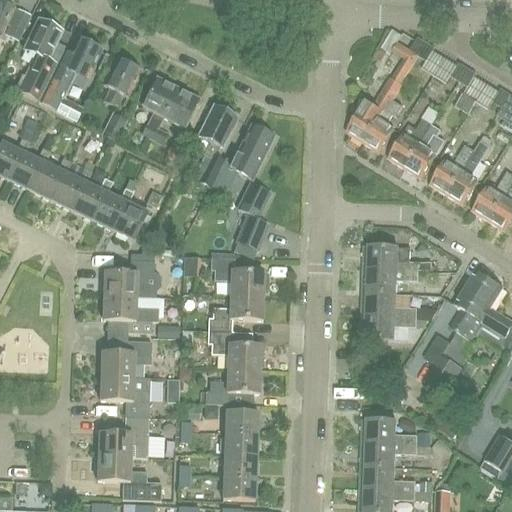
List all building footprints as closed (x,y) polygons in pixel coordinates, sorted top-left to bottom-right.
[(1,5),(0,4),(0,38),(13,11),(10,10),(11,5),(5,2),(1,5)] [(61,34),(38,22),(24,52),(35,58),(18,94),(39,104),(62,55),(53,51),(61,34)] [(417,59),(426,45),(417,39),(409,53),(397,45),(392,54),(403,61),(400,66),(390,81),(373,108),(365,103),(348,131),(349,132),(350,137),(349,138),(362,146),(390,102),(393,103),(402,88),(401,88),(409,72),(418,59),(417,59)] [(55,112),(71,74),(86,82),(100,53),(90,48),(90,44),(83,40),(80,43),(77,41),(69,57),(62,54),(62,55),(39,104),(55,112)] [(434,50),(426,45),(417,59),(418,59),(426,64),(434,50)] [(109,92),(103,104),(115,110),(121,98),(126,100),(140,72),(130,67),(129,65),(123,62),(121,63),(117,61),(103,89),(109,92)] [(459,65),(451,79),(459,84),(468,71),(459,65)] [(468,71),(459,84),(468,89),(464,97),(476,104),(488,83),(476,76),(468,71)] [(162,120),(177,91),(168,86),(167,84),(161,81),(160,82),(156,80),(141,109),(153,116),(147,126),(141,137),(145,139),(137,154),(146,158),(148,153),(153,143),(151,142),(156,131),(162,120)] [(188,97),(177,91),(162,120),(163,121),(184,132),(199,102),(196,100),(195,98),(190,96),(188,97)] [(501,91),(492,106),(500,111),(509,96),(501,91)] [(509,116),(500,131),(511,137),(511,97),(509,96),(500,111),(509,116)] [(379,156),(394,132),(386,127),(392,118),(396,120),(403,109),(393,103),(390,102),(362,146),(379,156)] [(221,168),(224,163),(214,157),(219,150),(221,151),(236,121),(233,120),(232,115),(220,109),(216,111),(213,110),(199,138),(194,135),(187,148),(204,157),(208,160),(197,184),(211,190),(221,168)] [(111,116),(102,138),(116,145),(127,124),(111,116)] [(388,162),(404,172),(432,128),(423,122),(417,133),(409,127),(388,162)] [(264,132),(261,133),(250,128),(235,157),(233,156),(226,170),(251,183),(273,139),(271,138),(271,135),(264,132)] [(432,128),(404,172),(421,183),(436,159),(428,154),(441,134),(432,128)] [(156,131),(151,142),(153,143),(163,148),(168,137),(156,131)] [(24,157),(30,146),(29,145),(32,137),(24,134),(15,153),(0,146),(0,179),(6,183),(20,155),(24,157)] [(185,145),(175,140),(166,158),(175,163),(185,145)] [(475,153),(447,197),(464,207),(479,183),(471,178),(483,158),(489,149),(480,144),(475,153)] [(447,197),(475,153),(466,147),(453,167),(445,162),(430,186),(447,197)] [(44,167),(50,155),(41,151),(36,163),(24,157),(20,155),(6,183),(26,193),(40,165),(44,167)] [(65,177),(71,165),(61,161),(56,173),(44,167),(40,165),(26,193),(47,202),(60,175),(65,177)] [(165,177),(143,166),(138,178),(159,188),(165,177)] [(278,183),(294,182),(293,170),(277,171),(278,183)] [(85,187),(91,175),(82,171),(76,182),(65,177),(60,175),(47,202),(67,213),(81,185),(85,187)] [(472,214),(488,225),(511,187),(511,178),(507,175),(495,196),(487,191),(472,214)] [(106,197),(112,185),(103,181),(97,193),(85,187),(81,185),(67,213),(88,223),(101,195),(106,197)] [(268,196),(249,186),(237,211),(256,221),(268,196)] [(511,187),(488,225),(505,235),(511,223),(511,187)] [(126,207),(132,195),(124,191),(118,203),(106,197),(101,195),(88,223),(109,233),(122,205),(126,207)] [(148,201),(157,205),(160,199),(151,195),(148,201)] [(157,205),(148,201),(145,206),(154,211),(157,205)] [(141,214),(126,207),(122,205),(109,233),(133,245),(136,237),(141,240),(154,213),(145,209),(141,214)] [(268,227),(247,219),(236,245),(257,254),(268,227)] [(364,250),(363,273),(418,276),(418,274),(432,273),(431,265),(419,266),(409,265),(410,252),(364,250)] [(197,261),(183,261),(183,281),(197,281),(197,261)] [(229,285),(229,298),(261,299),(262,293),(266,291),(266,277),(262,275),(232,274),(233,263),(210,262),(209,274),(213,274),(213,284),(229,285)] [(103,275),(102,299),(134,300),(135,287),(141,287),(141,290),(146,294),(155,294),(161,290),(161,280),(157,275),(153,275),(153,266),(129,265),(128,276),(103,275)] [(417,286),(418,276),(363,273),(362,297),(396,298),(396,285),(417,286)] [(471,344),(482,326),(505,340),(496,355),(506,361),(511,352),(511,325),(490,312),(503,292),(475,275),(454,308),(461,312),(450,330),(456,334),(444,354),(451,359),(463,339),(471,344)] [(395,312),(396,298),(362,297),(361,320),(416,322),(416,320),(417,313),(395,312)] [(207,321),(207,334),(230,335),(231,322),(260,323),(261,299),(229,298),(228,311),(212,311),(212,321),(207,321)] [(134,300),(102,299),(101,323),(126,324),(126,337),(151,338),(151,324),(158,325),(159,311),(134,310),(134,300)] [(416,320),(416,322),(431,323),(437,314),(417,313),(416,320)] [(416,322),(361,320),(360,343),(394,345),(395,331),(416,332),(416,322)] [(178,343),(179,331),(157,330),(156,342),(178,343)] [(183,333),(182,344),(192,344),(192,334),(183,333)] [(230,335),(207,334),(206,347),(211,348),(210,358),(227,358),(226,371),(258,373),(259,349),(230,348),(230,335)] [(100,356),(99,380),(131,381),(132,368),(149,369),(150,346),(126,345),(125,357),(100,356)] [(442,399),(460,370),(441,358),(423,387),(442,399)] [(478,392),(492,382),(483,370),(469,379),(478,392)] [(258,373),(226,371),(226,385),(209,384),(209,394),(205,394),(204,406),(227,407),(228,396),(257,397),(258,373)] [(131,381),(99,380),(98,404),(123,405),(122,423),(147,424),(149,382),(131,381)] [(176,394),(167,394),(163,398),(163,407),(176,407),(176,394)] [(464,423),(445,409),(432,427),(452,441),(464,423)] [(198,410),(182,410),(181,422),(197,422),(198,410)] [(215,410),(202,410),(201,423),(214,423),(215,410)] [(224,437),(256,438),(257,416),(225,415),(224,437)] [(147,424),(122,423),(122,439),(97,438),(96,462),(128,463),(128,462),(145,463),(146,451),(147,424)] [(362,424),(361,447),(416,449),(416,439),(395,439),(396,426),(362,424)] [(180,435),(191,436),(191,425),(180,425),(180,435)] [(190,446),(191,436),(180,435),(179,442),(179,446),(190,446)] [(256,438),(224,437),(223,459),(255,460),(256,438)] [(509,463),(510,464),(511,460),(511,445),(500,438),(478,473),(496,484),(500,477),(509,463)] [(416,449),(361,447),(361,470),(394,471),(394,458),(416,459),(416,458),(416,449)] [(416,449),(416,458),(431,458),(431,449),(416,449)] [(222,481),(255,482),(255,460),(223,459),(222,481)] [(145,485),(146,476),(128,475),(128,463),(96,462),(96,484),(121,485),(121,497),(120,502),(159,504),(159,485),(145,485)] [(178,479),(189,480),(189,469),(178,468),(178,479)] [(361,470),(360,493),(414,495),(414,486),(393,485),(394,471),(361,470)] [(188,489),(189,480),(178,479),(177,488),(188,489)] [(254,504),(255,482),(222,481),(222,503),(254,504)] [(51,499),(51,486),(40,485),(40,499),(51,499)] [(169,507),(183,508),(184,489),(169,489),(169,507)] [(360,493),(358,511),(392,511),(393,504),(414,504),(414,495),(360,493)] [(449,511),(450,506),(450,495),(436,494),(435,511),(449,511)] [(414,495),(414,504),(428,505),(428,495),(414,495)]
